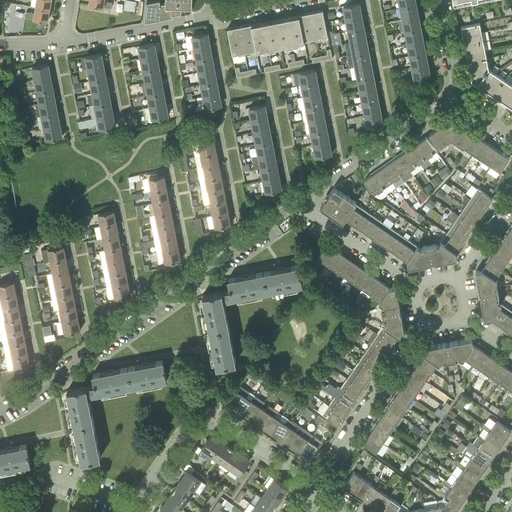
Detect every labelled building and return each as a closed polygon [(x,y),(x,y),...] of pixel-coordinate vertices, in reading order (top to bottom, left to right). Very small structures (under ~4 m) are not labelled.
[(50,9),(51,0),(36,0),(35,6),(50,9)] [(125,0),(124,10),(138,12),(140,2),(129,0),(125,0)] [(190,13),(191,12),(192,10),(192,9),(192,0),(166,0),(166,2),(160,3),(159,0),(156,0),(147,2),(145,14),(144,22),(188,13),(189,13),(190,13)] [(478,0),(472,0),(472,1),(475,0),(477,8),(480,7),(478,0)] [(346,18),(361,15),(359,3),(344,6),(346,18)] [(403,19),(418,16),(416,4),(401,7),(403,19)] [(33,19),(47,21),(50,9),(35,6),(31,5),(30,12),(26,11),(25,17),(33,18),(33,19)] [(316,38),(328,36),(323,9),(310,12),(316,38)] [(303,41),(316,38),(310,12),(298,14),(298,16),(303,41)] [(349,30),(364,27),(361,15),(346,18),(349,30)] [(303,42),(303,41),(298,16),(287,18),(292,44),(303,42)] [(405,30),(420,27),(418,16),(403,19),(405,30)] [(280,47),(292,44),(287,18),(275,20),(280,47)] [(269,49),(280,47),(275,20),(264,22),(269,49)] [(257,51),(269,49),(264,22),(252,25),(257,50),(257,51)] [(463,35),(481,31),(480,22),(461,26),(463,35)] [(257,50),(252,25),(252,23),(240,26),(245,52),(257,50)] [(233,55),(245,52),(240,26),(227,28),(233,55)] [(351,42),(366,39),(364,27),(349,30),(351,42)] [(408,45),(423,42),(420,27),(405,30),(406,38),(391,40),(392,46),(408,43),(408,45)] [(331,34),(333,46),(334,45),(338,45),(342,44),(340,31),(331,33),(331,34)] [(464,44),(483,40),(481,31),(463,35),(464,44)] [(194,46),(209,44),(207,32),(192,35),(194,46)] [(354,55),(368,52),(366,39),(351,42),(354,55)] [(466,53),(485,49),(483,40),(464,44),(466,53)] [(410,56),(425,53),(423,42),(408,45),(410,56)] [(142,58),(156,55),(154,43),(139,46),(142,58)] [(197,61),(212,58),(209,44),(194,46),(197,61)] [(321,60),(332,58),(331,49),(326,49),(327,54),(320,56),(321,60)] [(468,62),(487,58),(485,49),(466,53),(468,62)] [(356,67),(371,64),(368,52),(354,55),(348,56),(351,68),(356,67)] [(88,68),(103,65),(101,53),(86,56),(88,68)] [(413,67),(428,64),(425,53),(410,56),(413,67)] [(144,70),(159,67),(156,55),(142,58),(144,70)] [(199,72),(214,69),(212,58),(197,61),(199,72)] [(472,80),(478,85),(489,69),(487,58),(468,62),(472,80)] [(35,79),(50,76),(48,63),(33,66),(35,79)] [(358,78),(373,76),(371,64),(356,67),(358,78)] [(415,80),(430,77),(428,64),(413,67),(415,80)] [(91,81),(106,78),(103,65),(88,68),(91,81)] [(237,77),(249,74),(248,70),(240,71),(239,66),(235,67),(237,77)] [(146,82),(161,80),(159,67),(144,70),(146,82)] [(202,84),(216,81),(214,69),(199,72),(202,84)] [(300,72),(302,84),(317,81),(315,69),(300,72)] [(478,85),(486,90),(496,74),(489,69),(478,85)] [(486,90),(493,95),(504,79),(496,74),(486,90)] [(37,91),(53,88),(50,76),(35,79),(37,91)] [(361,90),(375,87),(373,76),(358,78),(361,90)] [(93,93),(108,90),(106,78),(91,81),(93,93)] [(493,95),(501,100),(511,84),(504,79),(493,95)] [(148,94),(163,92),(161,80),(146,82),(148,94)] [(204,96),(219,93),(216,81),(202,84),(204,96)] [(302,84),(304,96),(319,93),(317,81),(302,84)] [(501,100),(508,105),(511,99),(511,84),(501,100)] [(363,103),(378,100),(375,87),(361,90),(363,103)] [(40,103),(55,100),(53,88),(37,91),(40,103)] [(95,105),(111,102),(108,90),(93,93),(95,105)] [(151,106),(166,103),(163,92),(148,94),(151,106)] [(206,108),(221,105),(219,93),(204,96),(206,108)] [(304,96),(307,108),(322,105),(319,93),(304,96)] [(42,115),(57,112),(55,100),(40,103),(42,115)] [(365,114),(380,111),(378,100),(363,103),(365,114)] [(98,117),(113,114),(111,102),(95,105),(98,117)] [(166,103),(151,106),(153,119),(168,116),(166,103)] [(267,116),(264,104),(249,107),(252,119),(267,116)] [(307,108),(309,121),(324,118),(322,105),(307,108)] [(380,111),(365,114),(368,127),(383,124),(380,111)] [(45,127),(60,124),(57,112),(42,115),(45,127)] [(100,129),(115,126),(113,114),(98,117),(100,129)] [(269,129),(267,116),(252,119),(254,132),(269,129)] [(80,127),(97,126),(96,118),(79,119),(80,127)] [(309,121),(312,133),(327,130),(324,118),(309,121)] [(457,143),(464,147),(473,134),(466,129),(453,121),(453,122),(451,122),(450,122),(449,121),(436,129),(429,134),(439,149),(446,144),(452,139),(457,143)] [(45,127),(47,140),(62,137),(60,124),(45,127)] [(254,132),(257,143),(272,140),(269,129),(254,132)] [(312,133),(314,144),(329,142),(327,130),(312,133)] [(464,147),(473,153),(482,140),(473,134),(464,147)] [(418,142),(428,157),(437,151),(426,136),(418,142)] [(201,154),(217,151),(214,140),(199,143),(201,154)] [(257,143),(259,155),(274,152),(272,140),(257,143)] [(473,153),(482,159),(491,146),(482,140),(473,153)] [(329,142),(314,144),(316,157),(332,154),(329,142)] [(419,164),(428,157),(418,142),(409,149),(419,164)] [(482,159),(491,165),(500,152),(491,146),(482,159)] [(410,170),(419,164),(409,149),(400,155),(410,170)] [(203,167),(219,164),(217,151),(201,154),(203,167)] [(191,157),(191,158),(189,152),(180,153),(181,159),(185,159),(186,163),(192,162),(191,157)] [(259,155),(261,168),(276,165),(274,152),(259,155)] [(500,152),(491,165),(500,172),(509,158),(500,152)] [(401,176),(410,170),(400,155),(391,161),(401,176)] [(392,183),(401,176),(391,161),(382,168),(392,183)] [(206,179),(222,176),(219,164),(203,167),(206,179)] [(261,168),(264,180),(279,177),(276,165),(261,168)] [(448,166),(440,170),(444,177),(452,173),(448,166)] [(384,189),(392,183),(382,168),(373,174),(384,189)] [(375,195),(384,189),(373,174),(364,180),(375,195)] [(151,190),(167,187),(164,175),(149,178),(151,190)] [(208,191),(224,188),(222,176),(206,179),(208,191)] [(281,189),(279,177),(264,180),(266,192),(281,189)] [(443,188),(448,192),(452,187),(446,183),(443,188)] [(154,203),(169,200),(167,187),(151,190),(154,203)] [(343,222),(346,218),(353,208),(357,203),(334,187),(320,207),(343,222)] [(210,202),(226,199),(224,188),(208,191),(210,202)] [(471,197),(486,207),(493,198),(478,188),(471,197)] [(480,216),(486,207),(471,197),(466,194),(462,200),(467,203),(465,206),(480,216)] [(213,213),(228,210),(226,199),(210,202),(213,213)] [(156,214),(171,211),(169,200),(154,203),(156,214)] [(346,218),(354,224),(365,208),(357,203),(353,208),(346,218)] [(474,225),(480,216),(465,206),(463,208),(459,214),(474,225)] [(354,224),(363,230),(374,214),(365,208),(354,224)] [(101,225),(116,222),(114,210),(98,213),(101,225)] [(215,227),(231,224),(228,210),(213,213),(215,227)] [(468,233),(474,225),(459,214),(452,210),(446,218),(453,223),(468,233)] [(158,227),(174,224),(171,211),(156,214),(158,227)] [(363,230),(372,236),(383,221),(374,214),(363,230)] [(194,219),(196,234),(203,232),(200,218),(194,219)] [(372,236),(381,242),(391,227),(383,221),(372,236)] [(103,238),(119,235),(116,222),(101,225),(103,238)] [(447,232),(462,242),(468,233),(453,223),(447,232)] [(160,237),(176,234),(174,224),(158,227),(160,237)] [(381,242),(389,249),(400,233),(391,227),(381,242)] [(456,252),(462,242),(447,232),(442,241),(456,252)] [(389,249),(398,255),(409,239),(400,233),(389,249)] [(163,250),(179,247),(176,234),(160,237),(162,245),(163,250)] [(511,250),(511,238),(506,234),(501,243),(511,250)] [(106,249),(121,246),(119,235),(103,238),(106,249)] [(398,255),(407,261),(419,245),(417,245),(409,239),(398,255)] [(409,267),(433,262),(457,258),(456,252),(442,241),(419,245),(407,261),(409,267)] [(507,261),(511,254),(511,250),(501,243),(494,252),(507,261)] [(318,257),(326,263),(336,250),(327,244),(318,257)] [(51,261),(66,257),(65,250),(64,245),(41,249),(44,262),(51,261)] [(108,262),(124,258),(121,246),(106,249),(108,262)] [(165,262),(181,259),(179,247),(163,250),(165,262)] [(326,263),(336,269),(345,256),(336,250),(326,263)] [(32,251),(26,252),(31,274),(37,273),(32,251)] [(488,261),(501,270),(507,261),(494,252),(488,261)] [(336,269),(345,275),(354,262),(345,256),(336,269)] [(53,272),(69,269),(66,257),(51,261),(53,272)] [(111,275),(126,271),(124,258),(108,262),(111,275)] [(496,278),(501,270),(488,261),(482,270),(496,278)] [(345,275),(354,281),(363,268),(354,262),(345,275)] [(268,291),(303,284),(299,265),(264,272),(268,291)] [(354,281),(363,287),(372,274),(363,268),(354,281)] [(55,283),(71,280),(69,269),(53,272),(55,283)] [(491,318),(501,303),(497,300),(499,297),(497,285),(494,284),(497,279),(496,278),(482,270),(476,271),(485,319),(491,318)] [(113,285),(128,282),(126,271),(111,275),(113,285)] [(232,298),(268,291),(264,272),(228,279),(230,290),(232,298)] [(363,287),(372,293),(380,280),(372,274),(363,287)] [(58,296),(74,293),(71,280),(55,283),(58,296)] [(379,301),(380,301),(390,287),(380,280),(372,293),(379,298),(379,301)] [(0,296),(1,296),(16,293),(14,281),(0,283),(0,296)] [(115,298),(131,295),(128,282),(113,285),(115,298)] [(384,325),(399,335),(405,334),(396,286),(390,287),(380,301),(384,304),(382,307),(384,319),(387,320),(384,325)] [(230,327),(226,309),(224,300),(232,298),(230,290),(222,291),(203,295),(210,331),(230,327)] [(3,308),(19,305),(16,293),(1,296),(3,308)] [(60,309),(76,306),(74,293),(58,296),(60,307),(60,309)] [(491,318),(499,324),(510,309),(501,303),(491,318)] [(5,320),(21,317),(19,305),(3,308),(5,320)] [(63,321),(78,318),(76,306),(60,309),(63,321)] [(499,324),(508,330),(511,324),(511,310),(510,309),(499,324)] [(8,332),(23,329),(21,317),(5,320),(8,332)] [(65,333),(81,330),(78,318),(63,321),(57,322),(59,334),(65,333)] [(52,323),(43,325),(46,340),(55,339),(52,323)] [(392,345),(399,335),(384,325),(377,335),(392,345)] [(217,366),(237,362),(230,327),(210,331),(217,366)] [(10,343),(26,340),(23,329),(8,332),(10,343)] [(386,354),(392,345),(377,335),(371,344),(386,354)] [(463,358),(465,357),(473,344),(472,338),(423,347),(425,353),(438,362),(439,363),(442,359),(445,361),(457,358),(459,356),(463,358)] [(12,355),(28,352),(26,340),(10,343),(12,355)] [(380,363),(386,354),(371,344),(367,350),(360,345),(358,347),(365,352),(380,363)] [(465,357),(473,362),(481,350),(473,344),(465,357)] [(473,362),(482,369),(491,356),(481,350),(473,362)] [(15,368),(30,365),(28,352),(12,355),(15,368)] [(359,361),(374,371),(380,363),(365,352),(359,361)] [(418,362),(431,371),(438,362),(425,353),(418,362)] [(482,369),(491,375),(500,362),(491,356),(482,369)] [(132,386),(151,383),(168,379),(164,360),(128,367),(132,386)] [(368,380),(374,371),(359,361),(353,369),(368,380)] [(425,381),(431,371),(418,362),(412,372),(425,381)] [(491,375),(499,381),(508,368),(500,362),(491,375)] [(96,394),(132,386),(128,367),(93,374),(95,385),(96,394)] [(499,381),(508,388),(511,382),(511,370),(508,368),(499,381)] [(347,378),(362,389),(368,380),(353,369),(347,378)] [(419,390),(425,381),(412,372),(405,381),(419,390)] [(341,387),(356,398),(362,389),(347,378),(341,387)] [(413,399),(419,390),(405,381),(399,389),(413,399)] [(349,407),(356,398),(341,387),(339,389),(330,383),(328,386),(324,384),(321,387),(334,396),(349,407)] [(232,408),(241,414),(255,395),(239,384),(232,395),(238,399),(232,408)] [(94,422),(91,404),(89,395),(96,394),(95,385),(87,387),(87,386),(68,390),(75,425),(94,422)] [(407,407),(413,399),(399,389),(394,398),(407,407)] [(241,414),(251,421),(261,407),(265,402),(259,398),(255,395),(241,414)] [(329,405),(344,415),(349,407),(334,396),(329,405)] [(401,416),(407,407),(394,398),(388,407),(401,416)] [(337,424),(344,415),(329,405),(322,401),(316,410),(322,414),(337,424)] [(251,421),(260,428),(274,408),(269,405),(266,410),(261,407),(251,421)] [(299,411),(309,417),(313,411),(303,405),(300,409),(299,411)] [(395,425),(401,416),(388,407),(381,416),(395,425)] [(260,428),(270,434),(283,415),(278,411),(274,408),(260,428)] [(270,434),(279,440),(292,421),(288,418),(283,415),(270,434)] [(389,434),(395,425),(381,416),(375,425),(389,434)] [(490,430),(504,440),(511,430),(497,420),(496,420),(489,416),(484,423),(483,422),(480,426),(483,428),(484,429),(487,425),(491,428),(490,430)] [(279,440),(289,447),(302,427),(297,424),(292,421),(279,440)] [(75,425),(79,445),(82,461),(101,457),(94,422),(75,425)] [(383,443),(384,440),(389,434),(375,425),(369,434),(383,443)] [(498,449),(504,440),(490,430),(491,428),(487,425),(484,429),(483,428),(478,434),(484,438),(483,439),(498,449)] [(298,453),(311,434),(307,431),(302,427),(289,447),(298,453)] [(208,460),(211,455),(221,441),(211,434),(201,448),(198,453),(208,460)] [(311,434),(298,453),(308,460),(321,440),(316,437),(311,434)] [(377,451),(383,443),(369,434),(363,442),(377,451)] [(491,458),(498,449),(483,439),(484,438),(478,434),(472,443),(470,441),(467,444),(472,447),(474,444),(478,447),(477,448),(491,458)] [(211,455),(223,463),(233,449),(221,441),(211,455)] [(0,469),(13,467),(31,463),(27,444),(0,449),(0,469)] [(485,468),(491,458),(477,448),(478,447),(474,444),(472,447),(467,444),(462,452),(465,454),(485,468)] [(223,463),(233,470),(243,456),(233,449),(223,463)] [(479,477),(485,468),(465,454),(460,462),(457,460),(455,463),(459,466),(461,462),(465,465),(464,467),(479,477)] [(243,456),(233,470),(239,474),(236,479),(242,483),(249,472),(244,468),(250,460),(243,456)] [(465,465),(461,462),(459,466),(463,469),(458,476),(472,486),(479,477),(464,467),(465,465)] [(182,477),(196,487),(201,480),(196,477),(191,473),(187,470),(182,477)] [(343,485),(353,492),(363,478),(353,471),(343,485)] [(466,496),(472,486),(458,476),(452,484),(451,486),(466,496)] [(174,489),(188,499),(196,487),(182,477),(174,489)] [(268,487),(282,497),(289,487),(274,477),(268,487)] [(353,492),(362,499),(372,484),(374,485),(377,481),(373,479),(370,483),(363,478),(353,492)] [(452,484),(448,481),(446,485),(450,488),(444,496),(448,498),(459,506),(466,496),(451,486),(452,484)] [(362,499),(372,505),(382,491),(374,485),(372,484),(362,499)] [(276,506),(282,497),(268,487),(261,496),(276,506)] [(180,510),(184,505),(188,499),(174,489),(166,500),(180,510)] [(372,505),(381,511),(391,497),(393,498),(396,494),(392,492),(389,496),(382,491),(372,505)] [(264,511),(271,511),(276,506),(261,496),(256,493),(250,502),(255,506),(264,511)] [(381,511),(395,511),(398,507),(401,504),(393,498),(391,497),(381,511)] [(426,507),(438,504),(437,498),(425,501),(426,507)] [(440,505),(441,511),(454,511),(459,506),(448,498),(444,505),(440,505)] [(179,511),(180,510),(166,500),(160,508),(162,509),(159,511),(179,511)]
